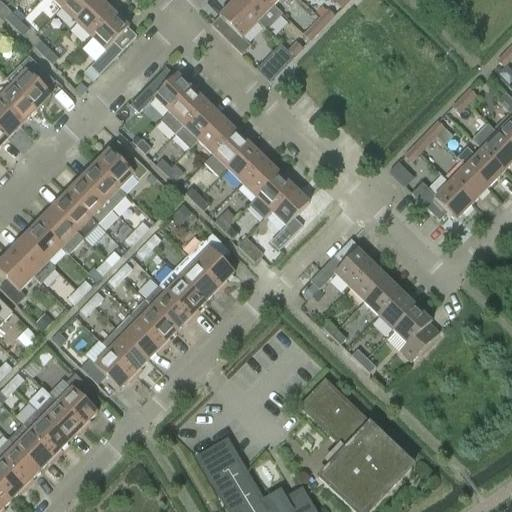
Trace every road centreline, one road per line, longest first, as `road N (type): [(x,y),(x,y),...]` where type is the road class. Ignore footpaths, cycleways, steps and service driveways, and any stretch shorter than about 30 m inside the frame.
road 1 (residential): [(49,511),(365,205)]
road 2 (residential): [(365,205),(177,21)]
road 3 (residential): [(0,211),(177,21)]
